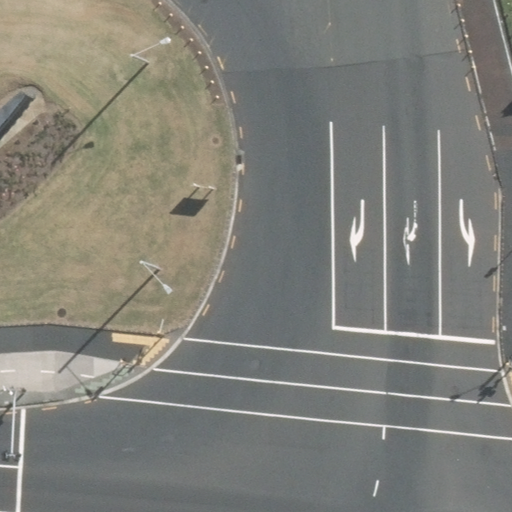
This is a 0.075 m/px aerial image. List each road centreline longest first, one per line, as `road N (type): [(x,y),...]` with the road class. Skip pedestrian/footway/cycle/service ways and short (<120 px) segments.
road 1 (unclassified): [(338,511),(341,218)]
road 2 (unclassified): [(341,218),(313,105),(290,47),(256,0)]
road 3 (unclassified): [(341,218),(333,0)]
